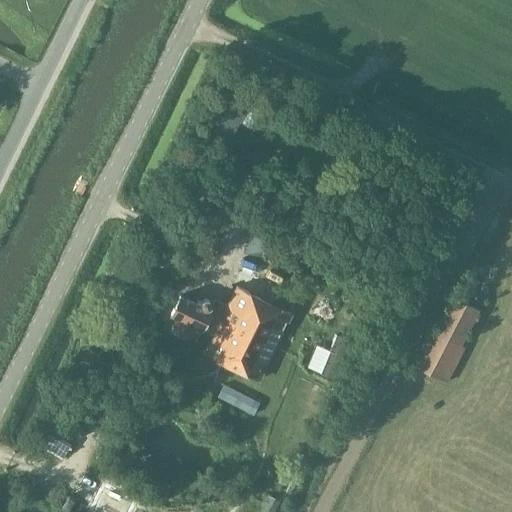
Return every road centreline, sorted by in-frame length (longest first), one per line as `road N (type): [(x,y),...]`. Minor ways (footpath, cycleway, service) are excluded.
road 1 (tertiary): [(0,402),(199,0)]
road 2 (track): [(323,511),(502,177)]
road 3 (track): [(511,182),(189,20)]
road 4 (unclassified): [(0,167),(82,0)]
